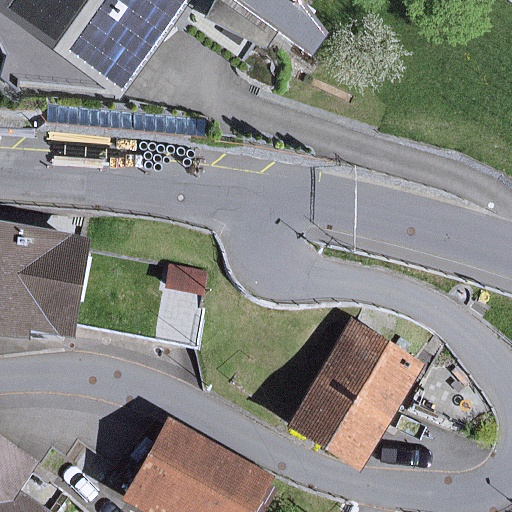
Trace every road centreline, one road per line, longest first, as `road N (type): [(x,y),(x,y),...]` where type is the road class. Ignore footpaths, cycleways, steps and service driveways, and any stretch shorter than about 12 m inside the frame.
road 1 (residential): [(511,476),(461,491),(391,489),(325,471),(158,398),(73,371),(0,373)]
road 2 (residential): [(261,199),(264,253),(284,275),(369,284),(417,299),(492,360),(511,393)]
road 3 (secondary): [(0,172),(261,199)]
road 4 (secondary): [(261,199),(398,219),(511,252)]
